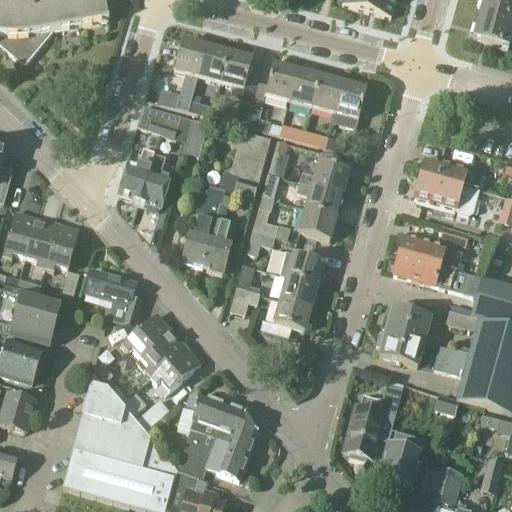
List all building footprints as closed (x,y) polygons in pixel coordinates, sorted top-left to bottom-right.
[(0,0),(0,50),(25,71),(55,36),(108,27),(103,0),(0,0)] [(343,0),(341,9),(366,16),(370,0),(343,0)] [(370,0),(366,16),(390,23),(396,0),(370,0)] [(511,0),(483,0),(472,42),(508,52),(511,36),(511,0)] [(160,94),(157,108),(188,117),(191,106),(198,82),(206,51),(183,45),(175,76),(186,79),(181,99),(160,94)] [(206,51),(198,82),(221,89),(230,58),(206,51)] [(253,64),(230,58),(221,89),(234,92),(231,104),(252,109),(263,70),(252,67),(253,64)] [(290,107),(298,76),(274,70),(266,101),(290,107)] [(312,113),(320,82),(298,76),(290,107),(312,113)] [(335,119),(343,88),(320,82),(312,113),(335,119)] [(367,95),(343,88),(335,119),(332,129),(356,135),(362,114),(368,115),(372,100),(366,99),(367,95)] [(188,117),(212,123),(215,112),(191,106),(188,117)] [(177,133),(180,121),(143,111),(137,133),(161,139),(164,129),(177,133)] [(250,111),(246,126),(245,132),(267,138),(270,127),(259,124),(261,113),(250,111)] [(164,129),(161,139),(187,147),(193,125),(180,121),(177,133),(164,129)] [(207,129),(193,125),(187,147),(185,157),(199,161),(207,129)] [(303,148),(306,136),(282,130),(279,141),(303,148)] [(322,140),(306,136),(303,148),(326,154),(328,143),(321,141),(322,140)] [(224,176),(219,195),(224,196),(223,197),(234,200),(238,182),(258,187),(269,145),(240,137),(240,139),(230,178),(224,176)] [(328,143),(326,154),(349,160),(352,149),(328,143)] [(288,149),(276,146),(268,178),(280,181),(288,149)] [(0,173),(6,153),(0,151),(0,208),(3,210),(12,180),(0,176),(0,173)] [(119,201),(140,208),(154,159),(144,156),(138,173),(128,170),(119,201)] [(154,159),(140,208),(161,214),(170,183),(160,180),(166,163),(154,159)] [(461,190),(479,195),(482,183),(466,179),(467,175),(426,164),(421,183),(460,194),(461,190)] [(511,192),(511,196),(511,195),(511,167),(507,166),(503,180),(511,182),(511,192)] [(298,188),(343,200),(349,177),(318,169),(315,181),(301,178),(298,188)] [(279,183),(267,179),(261,202),(273,205),(279,183)] [(234,200),(253,205),(258,187),(238,182),(234,200)] [(477,203),(479,195),(461,190),(460,194),(421,183),(415,203),(434,208),(436,211),(441,213),(444,211),(456,214),(457,214),(458,218),(470,221),(473,219),(478,203),(477,203)] [(309,202),(306,214),(337,223),(343,200),(298,188),(296,198),(309,202)] [(214,232),(220,211),(223,197),(224,196),(219,195),(204,191),(192,235),(182,269),(202,275),(214,232)] [(234,200),(223,197),(220,211),(230,214),(234,200)] [(511,231),(511,204),(505,203),(498,227),(511,231)] [(258,213),(252,236),(275,242),(278,231),(266,228),(269,216),(258,213)] [(337,223),(306,214),(299,238),(330,247),(337,223)] [(13,261),(25,264),(36,224),(15,218),(2,263),(11,266),(13,261)] [(36,272),(45,275),(57,230),(36,224),(25,264),(37,268),(36,272)] [(57,230),(45,275),(54,278),(55,273),(68,276),(79,236),(57,230)] [(218,233),(214,232),(202,275),(222,281),(232,246),(233,242),(229,241),(231,233),(219,230),(218,233)] [(468,239),(444,233),(440,245),(464,252),(468,239)] [(271,254),(275,242),(252,236),(245,259),(257,262),(260,250),(271,254)] [(403,241),(398,260),(456,277),(461,259),(444,255),(444,252),(403,241)] [(289,275),(287,283),(318,291),(324,268),(293,260),(289,275)] [(393,280),(476,303),(481,284),(456,277),(398,260),(393,280)] [(236,292),(248,296),(254,273),(242,270),(236,292)] [(87,299),(85,305),(99,309),(101,303),(129,311),(124,329),(134,333),(142,307),(131,304),(135,288),(93,275),(86,299),(87,299)] [(79,279),(68,276),(61,299),(73,303),(79,279)] [(318,291),(287,283),(281,305),(312,313),(318,291)] [(471,322),(479,325),(511,334),(511,291),(481,283),(481,284),(476,303),(471,322)] [(33,297),(35,289),(19,285),(17,293),(33,297)] [(0,289),(0,337),(9,340),(35,347),(49,351),(61,307),(0,289)] [(260,299),(248,296),(236,292),(229,317),(244,321),(248,308),(256,311),(260,299)] [(312,313),(281,305),(274,329),(305,338),(312,313)] [(386,334),(386,337),(424,347),(431,323),(392,313),(390,322),(385,320),(381,333),(386,334)] [(447,328),(476,337),(479,326),(479,325),(471,322),(450,316),(447,328)] [(132,354),(140,364),(172,336),(157,319),(122,350),(128,358),(132,354)] [(457,406),(458,406),(511,421),(511,334),(479,325),(479,326),(476,337),(472,353),(470,359),(463,382),(457,406)] [(144,376),(150,383),(186,352),(172,336),(140,364),(136,367),(144,376)] [(381,352),(379,361),(417,372),(424,347),(386,337),(385,340),(380,338),(376,351),(381,352)] [(0,354),(0,362),(38,374),(41,364),(39,364),(41,358),(33,356),(35,347),(9,340),(4,355),(0,354)] [(470,359),(457,356),(438,351),(432,374),(451,379),(463,382),(470,359)] [(186,352),(150,383),(157,391),(161,387),(170,397),(201,370),(186,352)] [(38,374),(0,362),(0,379),(31,390),(33,384),(35,384),(38,374)] [(94,374),(105,386),(112,380),(101,368),(94,374)] [(93,378),(73,455),(142,473),(175,482),(177,473),(150,443),(144,436),(135,426),(132,422),(120,408),(110,396),(93,378)] [(116,391),(110,396),(120,408),(127,403),(116,391)] [(393,428),(402,395),(387,391),(383,407),(366,403),(362,404),(360,411),(357,411),(353,427),(350,427),(347,440),(349,440),(345,457),(350,459),(349,463),(365,467),(366,463),(372,465),(382,425),(393,428)] [(6,404),(0,401),(0,432),(25,439),(33,407),(7,400),(6,404)] [(206,441),(214,444),(206,472),(182,465),(178,476),(178,475),(177,478),(198,485),(202,486),(206,475),(220,480),(220,481),(239,488),(258,437),(255,436),(245,420),(246,418),(201,400),(195,415),(183,411),(177,432),(190,436),(183,458),(198,463),(206,441)] [(454,420),(458,406),(457,406),(438,400),(434,415),(454,420)] [(120,408),(132,422),(138,416),(127,403),(120,408)] [(135,426),(144,436),(168,416),(159,405),(135,426)] [(511,426),(511,423),(483,416),(477,438),(482,439),(485,431),(497,434),(496,438),(508,442),(511,426)] [(379,484),(412,493),(417,475),(420,474),(421,469),(419,467),(425,446),(404,440),(405,437),(395,434),(394,438),(391,437),(379,484)] [(474,447),(472,454),(480,457),(483,449),(474,447)] [(142,473),(73,455),(63,493),(132,511),(166,511),(175,482),(142,473)] [(0,481),(11,485),(18,465),(0,458),(0,481)] [(494,500),(503,468),(487,464),(479,496),(494,500)] [(439,474),(430,504),(450,510),(459,480),(439,474)] [(195,498),(198,485),(177,478),(167,511),(223,511),(225,507),(195,498)]
